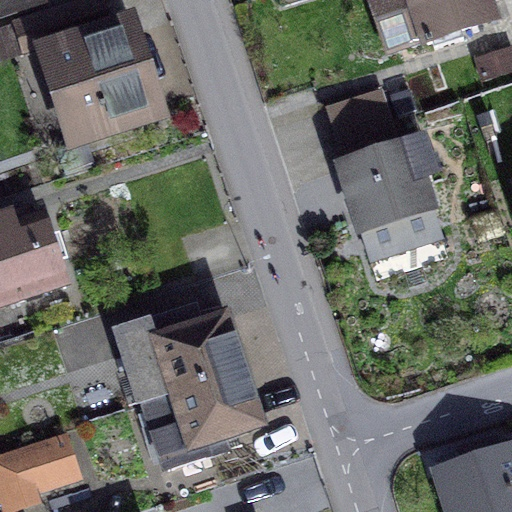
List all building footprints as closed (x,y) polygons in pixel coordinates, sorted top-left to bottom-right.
[(0,0),(0,19),(45,5),(43,0),(0,0)] [(463,42),(460,33),(495,21),(487,0),(370,0),(390,56),(431,42),(434,52),(463,42)] [(0,33),(0,63),(103,32),(95,4),(0,33)] [(56,60),(79,133),(148,111),(125,39),(56,60)] [(511,49),(476,60),(484,84),(511,75),(511,49)] [(327,111),(345,168),(401,150),(382,93),(327,111)] [(345,168),(340,169),(362,236),(433,213),(423,180),(434,177),(423,143),(401,150),(345,168)] [(68,177),(93,169),(88,153),(61,156),(68,177)] [(433,213),(362,236),(371,264),(442,241),(433,213)] [(0,307),(66,286),(44,219),(17,228),(13,215),(0,219),(0,307)] [(173,397),(173,398),(244,374),(226,320),(199,329),(194,313),(118,338),(141,407),(147,405),(147,406),(173,397)] [(173,397),(147,406),(149,413),(138,417),(148,445),(158,441),(169,473),(226,455),(222,442),(262,429),(244,374),(173,398),(173,397)] [(76,480),(64,443),(0,463),(0,488),(7,511),(10,511),(36,504),(32,494),(76,480)] [(468,468),(442,476),(452,511),(511,511),(511,453),(499,458),(495,447),(465,456),(468,468)]
